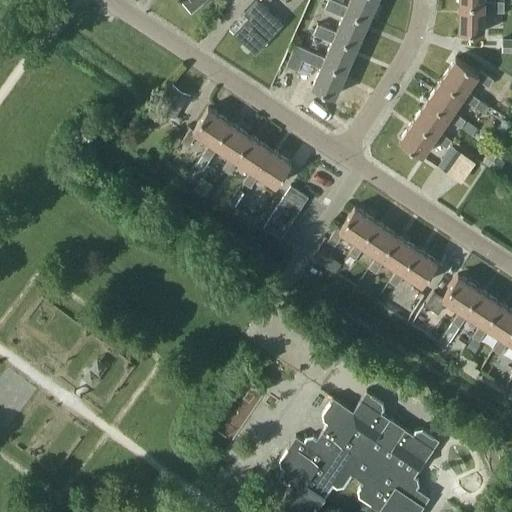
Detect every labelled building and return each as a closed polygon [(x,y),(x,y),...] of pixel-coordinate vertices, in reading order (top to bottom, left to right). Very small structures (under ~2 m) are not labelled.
[(202,0),(183,0),(191,10),(202,0)] [(283,22),(259,0),(255,0),(230,27),(255,51),(283,22)] [(343,15),(336,30),(335,33),(357,43),(368,17),(346,8),(347,5),(335,0),(327,0),(325,7),(343,15)] [(346,8),(368,17),(375,0),(348,0),(347,5),(346,8)] [(504,0),(484,0),(484,3),(460,2),(460,30),(484,30),(484,10),(504,10),(504,0)] [(346,68),(357,43),(335,33),(336,30),(329,27),(332,19),(322,14),(314,32),(331,40),(325,55),(323,58),(346,68)] [(511,37),(502,37),(502,51),(511,51),(511,37)] [(335,95),(346,68),(323,58),(325,55),(295,43),(286,64),(298,69),(302,59),(320,66),(312,85),(335,95)] [(485,84),(485,85),(488,87),(497,94),(506,82),(496,75),(494,78),(482,70),(479,73),(457,57),(442,77),(465,93),(468,90),(476,78),(485,84)] [(490,106),(477,96),(468,90),(465,93),(442,77),(428,97),(451,114),(454,110),(462,98),(484,113),(490,106)] [(190,93),(171,81),(155,107),(174,118),(190,93)] [(438,133),(440,130),(448,119),(460,127),(461,126),(472,134),(477,127),(454,110),(451,114),(428,97),(414,117),(438,133)] [(209,158),(217,146),(214,144),(229,120),(208,106),(194,128),(190,126),(173,151),(180,156),(196,132),(210,141),(202,153),(209,158)] [(452,139),(440,130),(438,133),(414,117),(399,138),(422,155),(435,138),(447,146),(452,139)] [(214,144),(217,146),(230,154),(222,167),(229,172),(238,159),(234,157),(250,134),(229,120),(214,144)] [(270,147),(250,134),(234,157),(238,159),(251,168),(243,180),(250,185),(259,172),(255,170),(270,147)] [(451,144),(437,164),(460,180),(474,160),(451,144)] [(255,170),(259,172),(276,184),(291,161),(270,147),(255,170)] [(203,168),(209,158),(202,153),(195,163),(203,168)] [(212,184),(200,176),(194,186),(205,194),(212,184)] [(290,183),(284,194),(301,206),(309,195),(290,183)] [(247,193),(240,188),(231,202),(238,207),(247,193)] [(284,194),(277,204),(294,216),(301,206),(284,194)] [(287,226),(294,216),(277,204),(270,214),(287,226)] [(342,232),(356,240),(359,243),(375,218),(354,205),(340,227),(336,225),(327,239),(335,244),(342,232)] [(280,236),(287,226),(270,214),(263,225),(280,236)] [(359,243),(356,240),(347,253),(349,254),(344,261),(350,265),(363,245),(377,253),(380,256),(396,231),(375,218),(359,243)] [(417,245),(396,231),(380,256),(377,253),(362,276),(369,281),(384,258),(398,267),(401,269),(417,245)] [(438,259),(417,245),(401,269),(398,267),(389,280),(396,284),(405,271),(422,282),(438,259)] [(341,264),(333,258),(327,266),(335,272),(341,264)] [(446,299),(459,307),(463,310),(478,286),(458,273),(444,296),(433,289),(424,303),(436,311),(438,312),(446,299)] [(459,307),(451,321),(458,325),(467,312),(480,321),(483,323),(498,299),(478,286),(463,310),(459,307)] [(480,321),(472,334),(479,339),(480,339),(488,326),(501,334),(504,336),(511,323),(511,307),(498,299),(483,323),(480,321)] [(450,339),(458,325),(451,321),(442,334),(438,340),(446,345),(450,339)] [(511,323),(504,336),(501,334),(492,348),(500,353),(509,339),(511,341),(511,323)] [(465,345),(472,350),(478,342),(470,337),(465,345)] [(414,472),(439,436),(423,425),(415,426),(412,431),(382,411),(384,408),(383,400),(367,390),(354,409),(334,395),(323,411),(325,419),(328,421),(318,437),(314,434),(307,435),(304,439),(296,434),(280,458),(281,465),(285,468),(279,476),(291,484),(279,503),(292,511),(302,511),(305,508),(310,511),(313,511),(334,483),(337,485),(344,484),(352,472),(362,478),(357,486),(358,494),(377,507),(373,511),(415,511),(428,494),(417,486),(419,483),(417,475),(414,472)] [(455,437),(462,426),(446,415),(439,426),(455,437)]
